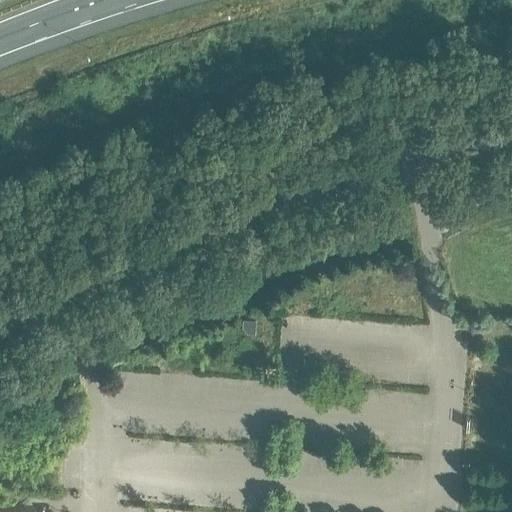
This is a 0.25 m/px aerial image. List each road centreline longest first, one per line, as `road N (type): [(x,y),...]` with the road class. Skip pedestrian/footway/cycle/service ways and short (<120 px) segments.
road 1 (unclassified): [(0,336),(77,294),(402,165),(511,141)]
road 2 (unknown): [(423,161),(446,380),(433,511)]
road 3 (unknown): [(147,511),(104,414),(77,294)]
